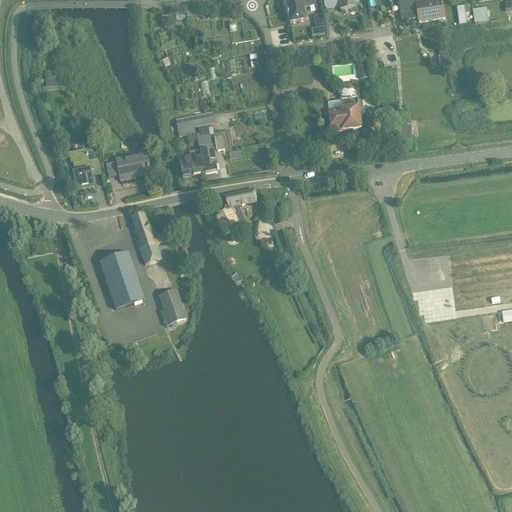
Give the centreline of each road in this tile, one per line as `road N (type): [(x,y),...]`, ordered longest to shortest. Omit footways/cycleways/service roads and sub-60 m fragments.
road 1 (tertiary): [(292,182),(511,152)]
road 2 (unclassified): [(270,52),(254,4),(144,0)]
road 3 (track): [(511,308),(429,319),(400,251)]
road 4 (unclassified): [(292,182),(270,52)]
